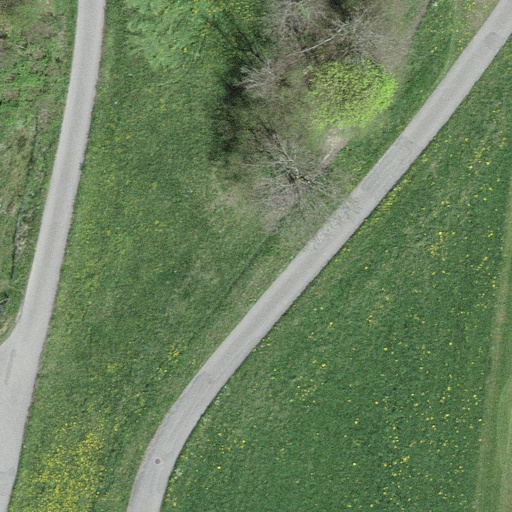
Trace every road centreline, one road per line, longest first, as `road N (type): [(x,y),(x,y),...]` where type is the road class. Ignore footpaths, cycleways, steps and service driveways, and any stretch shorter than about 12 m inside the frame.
road 1 (track): [(145,511),(189,408),(420,134),(511,6)]
road 2 (track): [(92,0),(75,129),(0,466)]
